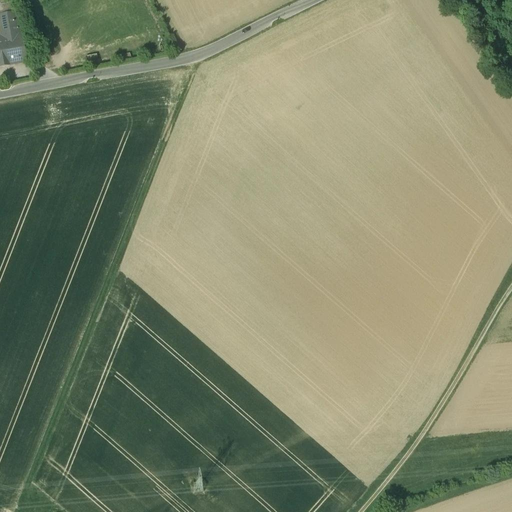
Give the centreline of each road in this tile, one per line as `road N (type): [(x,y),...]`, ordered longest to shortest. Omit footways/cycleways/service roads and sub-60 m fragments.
road 1 (track): [(27,486),(189,73),(186,59)]
road 2 (residential): [(313,0),(201,57),(0,93)]
road 3 (track): [(361,511),(415,444),(511,287)]
